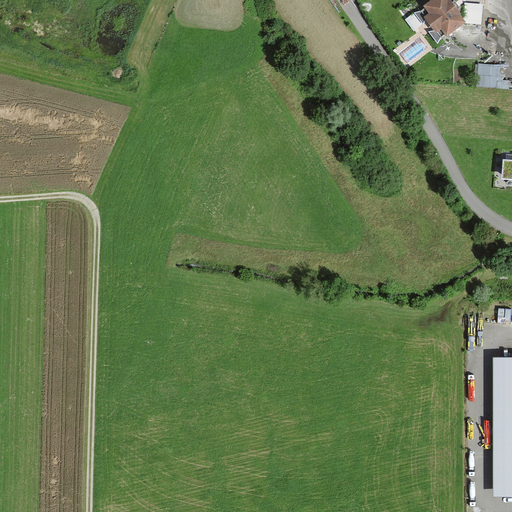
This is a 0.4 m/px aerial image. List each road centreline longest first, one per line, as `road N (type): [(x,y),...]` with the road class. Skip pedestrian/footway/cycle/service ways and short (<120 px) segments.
road 1 (track): [(0,200),(67,196),(85,201),(99,220),(91,511)]
road 2 (unclassified): [(511,228),(468,197),(345,0)]
